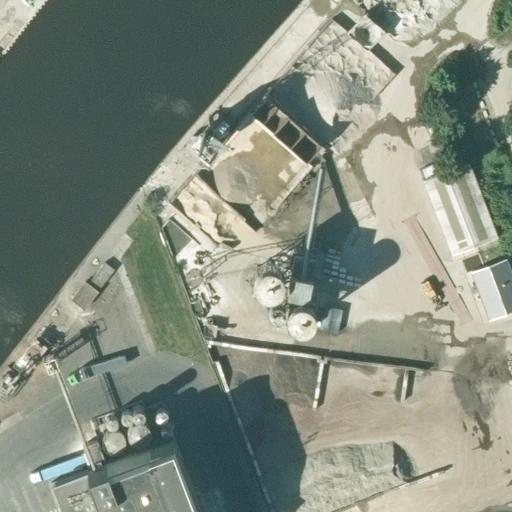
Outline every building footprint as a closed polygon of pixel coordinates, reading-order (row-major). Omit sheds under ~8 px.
[(281,83),(265,104),(305,135),(322,115),(281,83)] [(451,255),(496,238),(468,162),(423,180),(451,255)] [(252,254),(254,247),(253,244),(252,240),(248,236),(244,233),(237,232),(232,233),(230,234),(226,237),(223,242),(222,248),(224,255),(228,259),(232,262),(239,263),(243,262),(247,260),(249,258),(252,254)] [(278,283),(279,276),(278,272),(277,268),(273,263),(270,260),(266,259),(263,258),(259,258),(255,259),(251,261),(247,265),(244,270),(243,277),(244,283),(248,289),(251,291),(255,293),(261,294),(264,294),(268,292),(274,289),(278,283)] [(489,320),(511,311),(511,278),(505,260),(471,273),(489,320)] [(98,290),(114,270),(104,262),(89,283),(98,290)] [(83,310),(98,292),(84,281),(70,300),(83,310)] [(310,328),(315,302),(289,297),(284,323),(310,328)] [(61,511),(201,511),(173,437),(105,462),(96,441),(82,446),(91,468),(51,483),(61,511)]
